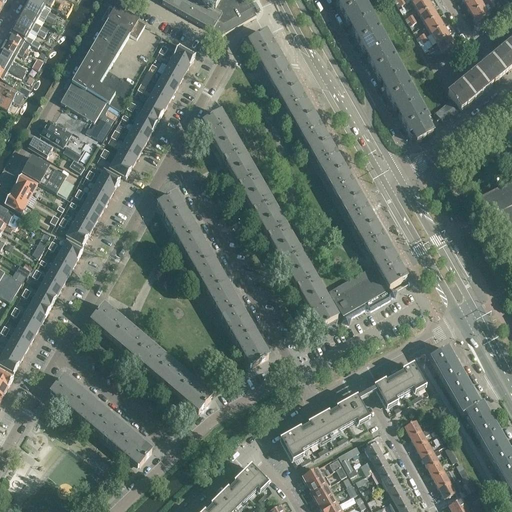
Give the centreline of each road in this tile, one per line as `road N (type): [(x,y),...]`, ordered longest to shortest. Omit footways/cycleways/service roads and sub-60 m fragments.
road 1 (residential): [(171,158),(293,371)]
road 2 (residential): [(54,362),(171,158)]
road 3 (residential): [(112,0),(0,192)]
road 4 (secondary): [(477,313),(398,178)]
road 5 (secondary): [(384,187),(462,321)]
road 6 (residential): [(168,459),(225,411),(293,371)]
road 7 (residential): [(357,378),(431,511)]
road 8 (residential): [(168,459),(54,362)]
road 9 (residential): [(398,178),(508,95)]
road 10 (secondary): [(365,119),(301,0)]
road 11 (residential): [(171,158),(230,49)]
road 12 (secondary): [(327,81),(384,187)]
